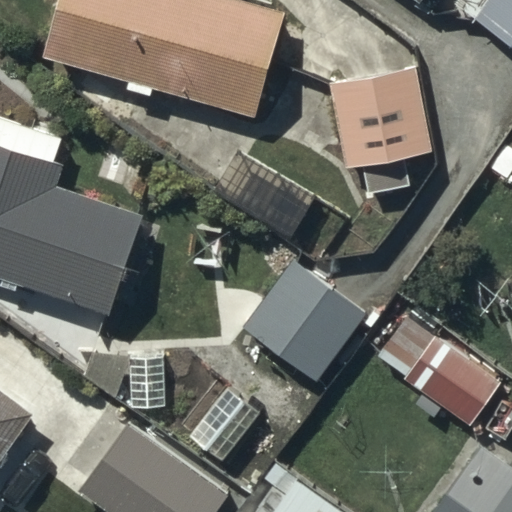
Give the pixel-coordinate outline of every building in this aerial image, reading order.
[(290,21),(220,0),(66,0),(50,58),(131,82),(127,95),(152,102),(157,86),(261,118),(290,21)] [(511,0),(488,0),(474,21),(511,46),(511,0)] [(414,65),(330,82),(348,169),(364,165),(370,197),(408,189),(403,161),(433,155),(414,65)] [(0,274),(119,310),(148,215),(62,189),(67,169),(57,166),(64,140),(0,120),(0,274)] [(298,258),(245,327),(322,385),(374,316),(298,258)] [(435,332),(402,379),(471,427),(504,380),(435,332)] [(168,356),(131,356),(132,408),(168,408),(168,356)] [(262,411),(230,387),(193,438),(225,461),(262,411)] [(0,462),(33,414),(0,391),(0,462)] [(132,423),(82,488),(115,511),(216,511),(229,494),(132,423)] [(511,511),(511,469),(478,446),(431,511),(511,511)] [(337,511),(296,483),(275,511),(337,511)]
